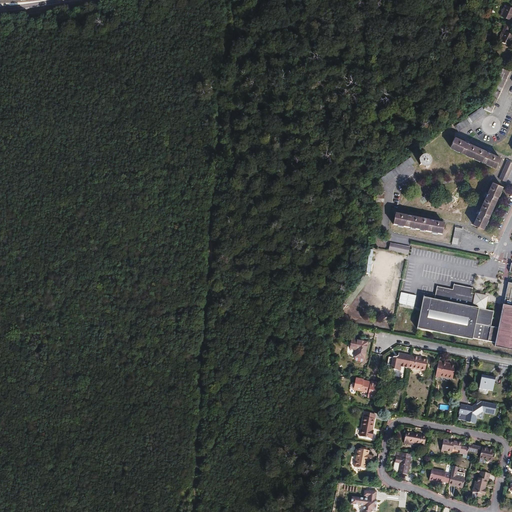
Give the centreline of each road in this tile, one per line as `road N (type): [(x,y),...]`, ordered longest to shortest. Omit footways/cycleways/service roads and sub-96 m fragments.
road 1 (unknown): [(179,511),(458,0)]
road 2 (track): [(195,511),(229,0)]
road 3 (unclassified): [(474,511),(386,481),(380,465),(387,433),(407,421),(496,440),(504,444),(503,463)]
road 4 (unclassified): [(511,364),(383,338),(380,350)]
